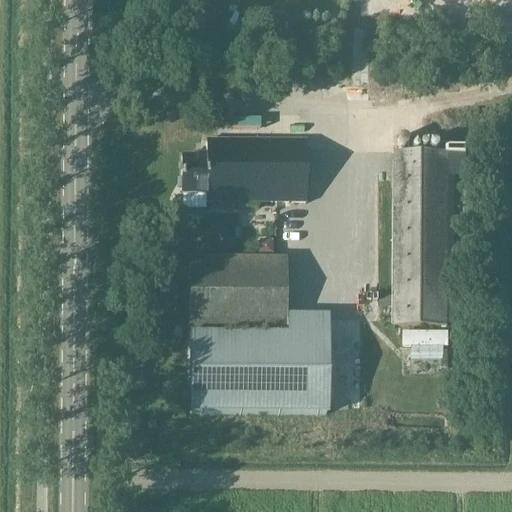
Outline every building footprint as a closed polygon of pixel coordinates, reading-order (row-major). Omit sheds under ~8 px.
[(230,78),(230,68),(216,68),(216,78),(230,78)] [(330,94),(371,92),(370,80),(329,82),(330,94)] [(305,203),(306,141),(206,140),(206,157),(181,156),(181,194),(205,195),(205,203),(305,203)] [(393,152),(392,326),(446,326),(446,152),(393,152)] [(337,176),(339,270),(372,269),(370,175),(337,176)] [(192,258),(191,331),(283,332),(284,259),(192,258)] [(187,415),(327,417),(328,316),(285,316),(285,336),(188,335),(187,415)]
